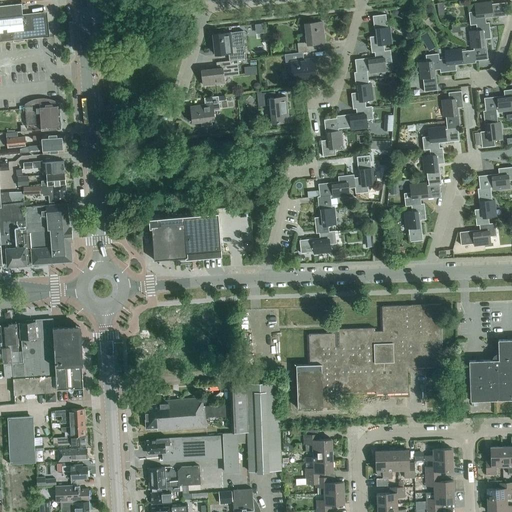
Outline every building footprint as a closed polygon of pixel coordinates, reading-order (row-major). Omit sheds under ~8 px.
[(506,15),(504,2),(491,4),(491,2),(474,4),(475,11),(468,12),(470,25),(476,24),(486,22),(485,15),(492,15),(492,17),(506,15)] [(0,41),(47,36),(45,12),(22,14),(21,3),(0,5),(0,41)] [(410,10),(402,11),(403,23),(411,22),(410,10)] [(373,15),(374,29),(376,28),(377,35),(370,36),(372,52),(375,52),(385,50),(384,50),(384,44),(391,43),(389,26),(387,27),(386,14),(373,15)] [(315,43),(324,42),(322,21),(305,23),(307,42),(297,43),(298,52),(316,50),(315,43)] [(261,22),(239,26),(242,38),(263,34),(261,22)] [(489,22),(486,22),(476,24),(477,30),(469,31),(471,48),(473,48),(474,50),(475,60),(488,59),(486,46),(484,46),(483,39),(491,38),(489,22)] [(229,61),(246,58),(245,45),(232,47),(230,32),(213,34),(215,54),(228,53),(229,61)] [(390,49),(385,50),(375,52),(375,59),(368,59),(368,58),(355,59),(356,72),(367,71),(369,70),(369,72),(386,70),(385,63),(392,62),(390,49)] [(476,62),(475,60),(474,50),(468,50),(461,51),(461,49),(444,51),(445,58),(439,59),(440,69),(440,72),(456,70),(455,63),(462,62),(462,64),(476,62)] [(293,79),(315,76),(313,58),(304,59),(303,52),(284,54),(285,62),(291,61),(293,79)] [(433,70),(440,69),(439,59),(438,53),(425,55),(426,61),(419,62),(421,79),(423,79),(424,91),(437,90),(436,77),(434,77),(433,70)] [(237,60),(231,60),(216,62),(217,68),(202,70),(203,85),(224,82),(224,77),(239,75),(237,60)] [(257,67),(244,68),(245,76),(258,75),(257,67)] [(369,83),(367,71),(356,72),(354,72),(356,85),(358,85),(358,92),(351,93),(353,109),(356,108),(370,106),(366,106),(365,101),(372,100),(370,83),(369,83)] [(511,89),(504,90),(504,97),(497,98),(497,96),(484,98),(485,103),(485,107),(485,110),(483,110),(483,111),(496,109),(498,109),(498,111),(511,109),(511,89)] [(275,92),(262,93),(261,91),(257,91),(258,106),(263,106),(270,105),(271,116),(272,124),(289,122),(286,96),(275,97),(275,92)] [(445,116),(447,128),(458,128),(460,127),(458,114),(457,114),(456,107),(463,107),(461,91),(448,92),(449,99),(442,99),(444,116),(445,116)] [(220,109),(219,101),(226,100),(225,95),(204,98),(205,105),(190,106),(192,122),(214,120),(213,110),(220,109)] [(61,129),(59,103),(47,103),(47,99),(34,100),(34,104),(25,105),(26,124),(41,124),(41,130),(61,129)] [(372,106),(370,106),(356,108),(357,115),(350,116),(349,114),(336,116),(336,118),(338,128),(350,127),(351,129),(368,127),(367,119),(373,119),(372,106)] [(498,122),(496,109),(483,111),(485,124),(487,123),(487,130),(480,131),(482,147),(495,146),(494,139),(502,138),(500,121),(498,122)] [(385,115),(385,123),(393,124),(393,115),(385,115)] [(338,130),(338,128),(336,118),(324,119),(326,132),(327,132),(328,139),(321,140),(323,156),(336,154),(335,148),(342,147),(340,130),(338,130)] [(459,140),(458,128),(447,128),(445,129),(445,127),(428,129),(429,136),(422,137),(424,150),(429,149),(441,147),(439,147),(439,141),(446,140),(446,142),(459,140)] [(62,143),(61,134),(35,136),(35,139),(37,139),(42,139),(42,145),(62,143)] [(26,146),(25,136),(18,137),(7,137),(7,147),(26,146)] [(62,143),(42,145),(29,146),(20,148),(20,152),(29,152),(29,151),(43,150),(43,154),(63,152),(62,143)] [(442,147),(441,147),(429,149),(430,155),(423,156),(425,173),(427,172),(427,179),(428,179),(429,185),(439,184),(441,184),(440,170),(438,171),(437,164),(444,163),(442,147)] [(354,177),(354,174),(355,193),(368,192),(368,185),(375,184),(373,167),(371,167),(370,155),(357,156),(358,169),(360,169),(361,176),(354,177)] [(0,161),(0,169),(9,169),(8,161),(0,161)] [(41,161),(27,162),(27,168),(36,167),(42,167),(43,173),(54,172),(54,173),(64,172),(63,161),(42,163),(41,161)] [(511,179),(511,166),(498,168),(499,175),(492,176),(492,174),(478,176),(480,188),(491,187),(493,187),(493,189),(510,187),(509,180),(511,179)] [(64,172),(54,173),(46,174),(47,185),(65,184),(64,172)] [(355,193),(354,174),(338,176),(339,183),(332,184),(331,182),(318,183),(320,196),(330,195),(332,195),(333,197),(350,195),(349,188),(355,187),(355,193)] [(28,185),(28,175),(17,176),(18,185),(28,185)] [(441,196),(439,184),(429,185),(427,185),(426,183),(410,185),(410,192),(404,193),(405,206),(411,205),(421,203),(420,197),(427,196),(428,198),(441,196)] [(49,202),(67,201),(65,184),(47,185),(23,186),(24,193),(24,194),(25,194),(48,193),(49,202)] [(492,200),(491,187),(480,188),(478,188),(479,201),(481,201),(482,208),(474,209),(476,225),(479,225),(489,223),(488,217),(496,216),(494,199),(492,200)] [(24,193),(10,194),(10,203),(23,202),(25,202),(25,194),(24,194),(24,193)] [(10,194),(0,194),(1,204),(2,203),(10,203),(10,194)] [(332,207),(330,195),(320,196),(318,196),(319,209),(321,209),(322,216),(314,217),(316,233),(319,233),(335,230),(329,231),(328,225),(336,224),(334,207),(332,207)] [(10,203),(2,203),(2,207),(0,207),(0,230),(0,235),(5,235),(7,266),(26,264),(25,247),(24,233),(27,233),(23,202),(10,203)] [(31,206),(24,206),(27,233),(30,233),(32,264),(72,261),(70,241),(67,203),(31,206)] [(424,203),(421,203),(411,205),(412,211),(405,212),(406,229),(408,229),(410,241),(423,240),(421,227),(419,227),(419,220),(426,219),(424,203)] [(156,226),(152,227),(154,260),(187,257),(187,253),(201,251),(201,258),(202,258),(202,254),(220,253),(221,257),(222,256),(218,214),(149,219),(149,220),(156,220),(156,226)] [(495,222),(489,223),(479,225),(480,231),(473,232),(473,230),(459,232),(461,245),(474,243),(474,245),(491,243),(490,236),(497,235),(495,222)] [(336,243),(335,230),(319,233),(320,239),(313,240),(313,238),(299,240),(301,253),(313,251),(314,253),(331,251),(330,244),(336,243)] [(337,333),(309,334),(310,364),(296,365),(298,408),(334,406),(334,392),(376,391),(376,393),(408,392),(408,367),(443,366),(441,304),(382,306),(383,330),(374,331),(374,327),(337,329),(337,333)] [(54,365),(54,341),(52,320),(35,322),(41,393),(54,392),(52,374),(55,374),(54,365)] [(41,393),(35,322),(35,321),(20,322),(21,339),(23,362),(12,363),(13,378),(14,394),(41,393)] [(18,343),(17,323),(7,323),(7,325),(2,326),(4,344),(2,344),(3,363),(19,361),(18,343)] [(83,387),(82,357),(80,327),(54,328),(54,327),(53,327),(56,389),(83,387)] [(152,341),(158,340),(158,335),(133,336),(133,348),(153,346),(152,341)] [(511,399),(511,339),(498,340),(498,353),(497,353),(495,354),(494,355),(493,356),(492,358),(492,360),(469,361),(470,401),(511,399)] [(176,349),(175,340),(165,340),(165,349),(176,349)] [(281,470),(278,382),(246,383),(248,431),(247,431),(249,471),(281,470)] [(248,431),(246,383),(232,384),(233,404),(203,406),(203,397),(158,401),(159,403),(144,404),(146,428),(157,427),(157,430),(206,427),(205,418),(233,416),(234,432),(247,431),(248,431)] [(84,408),(70,409),(70,410),(56,411),(56,416),(62,416),(62,423),(70,422),(71,427),(85,426),(84,408)] [(10,464),(36,462),(34,423),(33,423),(29,416),(7,417),(10,464)] [(86,435),(85,426),(71,427),(63,427),(63,431),(71,431),(71,436),(86,435)] [(224,433),(226,472),(237,471),(236,432),(224,433)] [(304,444),(305,444),(306,451),(312,451),(332,450),(332,439),(319,439),(318,434),(304,435),(304,444)] [(221,435),(204,436),(169,438),(156,439),(156,440),(148,441),(149,453),(160,452),(160,453),(165,453),(165,460),(199,458),(205,455),(222,454),(221,435)] [(71,437),(60,437),(53,438),(54,446),(61,445),(72,445),(72,447),(86,446),(86,436),(71,436),(71,437)] [(287,443),(284,443),(284,451),(292,451),(292,447),(287,443)] [(511,445),(501,446),(502,466),(508,466),(509,474),(511,473),(511,445)] [(502,466),(501,446),(490,447),(491,460),(486,460),(486,475),(496,474),(496,466),(502,466)] [(76,459),(87,458),(86,448),(58,450),(58,461),(71,461),(71,459),(76,459)] [(425,460),(433,460),(453,459),(452,448),(433,449),(433,455),(425,456),(425,460)] [(43,450),(35,451),(36,462),(44,461),(43,450)] [(333,461),(332,450),(312,451),(313,457),(305,457),(305,462),(313,462),(313,461),(333,461)] [(387,478),(386,450),(375,451),(376,471),(383,471),(383,478),(376,478),(377,486),(388,485),(387,478)] [(398,470),(397,450),(386,450),(387,478),(392,478),(392,470),(398,470)] [(408,450),(397,450),(398,470),(404,470),(405,478),(414,477),(414,463),(409,463),(408,450)] [(424,460),(423,451),(415,451),(415,460),(424,460)] [(453,470),(453,459),(433,460),(433,466),(425,467),(425,476),(440,476),(440,471),(453,470)] [(333,472),(333,461),(313,461),(313,462),(313,468),(305,468),(305,478),(315,478),(315,477),(320,477),(320,472),(333,472)] [(71,479),(88,478),(87,466),(82,466),(82,464),(70,465),(62,466),(63,471),(70,471),(71,479)] [(178,471),(178,480),(179,486),(183,485),(200,485),(201,485),(199,466),(182,467),(178,471)] [(149,468),(150,478),(165,477),(175,476),(175,470),(171,468),(169,472),(165,472),(165,467),(149,468)] [(440,481),(440,476),(425,476),(426,486),(434,486),(434,492),(454,491),(454,480),(440,481)] [(56,478),(45,479),(45,477),(37,477),(38,486),(56,485),(56,478)] [(178,480),(170,481),(166,482),(165,477),(150,478),(150,488),(152,488),(163,487),(166,487),(166,486),(179,486),(178,480)] [(330,477),(320,477),(315,477),(315,478),(305,478),(296,478),(296,484),(316,484),(316,487),(318,487),(318,493),(324,493),(344,493),(344,482),(330,482),(330,477)] [(487,489),(487,500),(507,499),(507,493),(511,492),(511,482),(500,483),(500,488),(487,489)] [(89,500),(89,488),(72,489),(72,485),(55,485),(56,501),(89,500)] [(200,487),(200,485),(183,485),(183,499),(208,498),(213,497),(213,491),(207,491),(207,492),(189,493),(189,488),(200,487)] [(377,493),(377,504),(397,503),(397,497),(405,497),(405,487),(401,487),(399,487),(390,487),(390,492),(377,493)] [(255,499),(253,496),(252,488),(233,490),(235,511),(234,511),(261,511),(261,510),(258,504),(255,499)] [(151,504),(172,502),(171,491),(151,492),(151,504)] [(454,503),(454,491),(434,492),(426,492),(427,509),(441,508),(441,503),(454,503)] [(344,504),(344,493),(324,493),(324,500),(316,500),(317,510),(331,509),(331,504),(344,504)] [(511,511),(511,505),(507,505),(507,499),(487,500),(487,511),(501,510),(500,511),(511,511)] [(89,511),(89,501),(72,502),(61,503),(61,511),(89,511)] [(39,511),(47,511),(47,502),(38,502),(39,511)] [(177,511),(177,509),(188,508),(187,503),(168,504),(169,507),(152,508),(152,511),(177,511)] [(397,510),(397,503),(377,504),(377,511),(405,511),(405,509),(397,510)]
